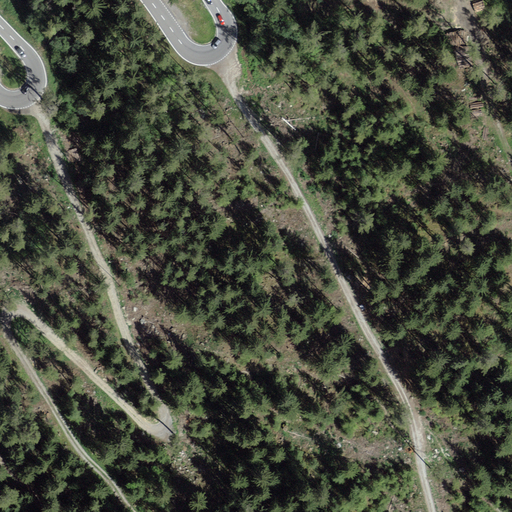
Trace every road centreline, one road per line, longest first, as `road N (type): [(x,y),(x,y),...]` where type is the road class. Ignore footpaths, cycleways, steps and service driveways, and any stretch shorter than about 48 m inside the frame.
road 1 (track): [(29,96),(167,417),(161,429),(148,427),(25,311),(7,315),(7,326),(72,438),(134,511)]
road 2 (track): [(214,52),(399,382),(428,511)]
road 3 (tertiary): [(149,0),(184,47),(203,55),(225,36),(211,0)]
